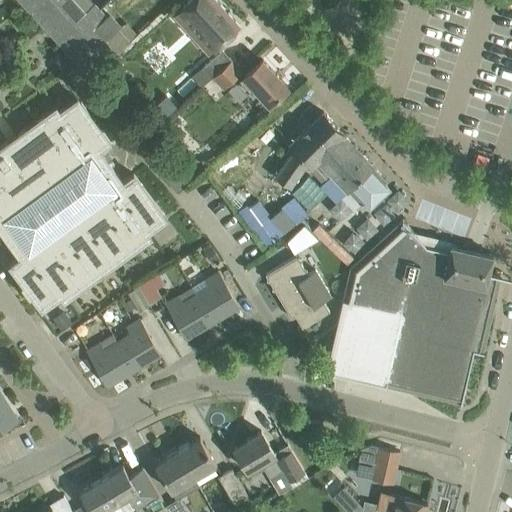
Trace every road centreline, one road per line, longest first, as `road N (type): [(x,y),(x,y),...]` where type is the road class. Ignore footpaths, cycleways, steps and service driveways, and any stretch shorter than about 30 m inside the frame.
road 1 (residential): [(494,444),(287,391),(225,386),(167,394),(103,428)]
road 2 (residential): [(511,210),(424,174),(263,0)]
road 3 (unclassified): [(0,251),(152,137)]
road 4 (residential): [(103,428),(0,290)]
